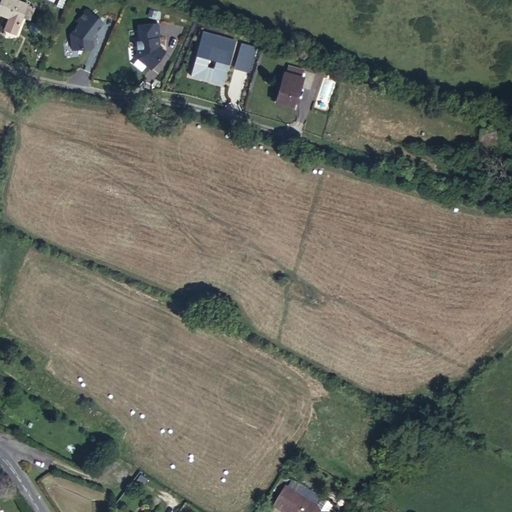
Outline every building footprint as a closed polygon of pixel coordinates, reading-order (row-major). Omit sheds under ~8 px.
[(27,5),(16,0),(0,0),(0,1),(0,13),(8,18),(4,29),(15,34),(22,16),(27,5)] [(32,7),(27,5),(22,16),(28,18),(32,7)] [(103,19),(87,7),(78,19),(80,20),(72,32),(73,48),(93,45),(93,37),(97,32),(95,30),(103,19)] [(31,31),(33,32),(35,32),(37,32),(39,31),(40,30),(41,28),(41,26),(40,24),(39,23),(37,22),(35,21),(33,22),(31,23),(30,25),(30,27),(30,29),(31,31)] [(137,59),(151,70),(165,54),(158,48),(157,48),(156,39),(159,39),(158,25),(138,26),(139,42),(136,42),(137,59)] [(277,101),(293,106),(301,79),(285,74),(277,101)] [(490,142),(496,144),(498,132),(482,129),(479,144),(489,145),(490,142)] [(9,430),(22,436),(24,432),(11,425),(9,430)] [(278,503),(292,511),(329,511),(287,487),(278,503)] [(354,499),(363,504),(366,498),(358,493),(354,499)] [(284,511),(292,511),(278,503),(275,506),(284,511)]
